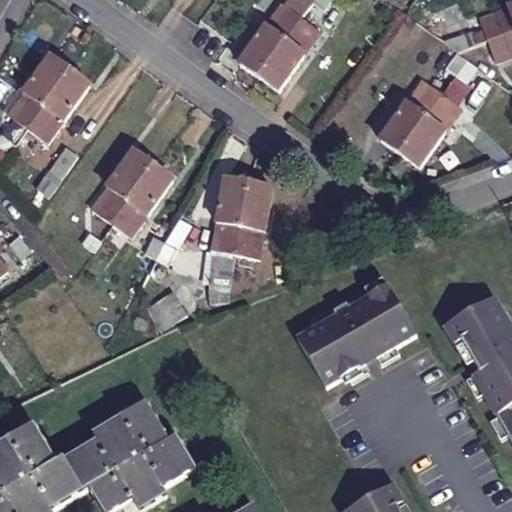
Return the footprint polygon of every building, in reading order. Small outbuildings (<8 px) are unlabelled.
[(315,0),(312,5),(322,12),(330,0),(315,0)] [(345,0),(339,9),(353,19),(366,0),(345,0)] [(434,35),(464,22),(456,3),(426,16),(434,35)] [(258,79),(300,21),(281,9),(240,66),(258,79)] [(489,44),(511,34),(511,9),(509,10),(511,16),(511,17),(499,24),(502,30),(486,36),(489,44)] [(300,21),(258,79),(278,93),(320,36),(300,21)] [(511,34),(489,44),(475,49),(478,56),(483,55),(485,60),(493,57),(496,65),(511,58),(511,55),(510,51),(511,50),(511,34)] [(459,56),(458,55),(447,71),(456,78),(467,62),(459,56)] [(30,131),(72,74),(52,59),(10,115),(30,131)] [(467,62),(456,78),(468,85),(478,70),(467,62)] [(72,74),(30,131),(48,145),(92,89),(72,74)] [(382,144),(401,156),(442,99),(423,86),(382,144)] [(442,99),(401,156),(422,171),(462,112),(442,99)] [(0,146),(0,157),(6,162),(18,147),(7,138),(0,146)] [(33,143),(26,160),(43,167),(50,150),(33,143)] [(63,185),(74,161),(60,154),(48,178),(63,185)] [(112,226),(154,168),(134,155),(92,214),(112,226)] [(154,168),(112,226),(133,241),(175,183),(154,168)] [(237,256),(250,188),(227,183),(215,253),(237,256)] [(250,188),(237,256),(261,260),(273,192),(250,188)] [(34,254),(23,241),(15,248),(25,261),(34,254)] [(159,264),(166,249),(154,241),(146,256),(159,264)] [(177,255),(166,249),(159,264),(169,269),(177,255)] [(0,280),(10,273),(0,260),(0,280)] [(301,278),(295,260),(284,265),(290,282),(301,278)] [(341,305),(301,326),(328,377),(369,355),(366,351),(377,345),(380,349),(421,328),(393,276),(354,297),(352,293),(338,300),(341,305)] [(511,326),(496,295),(455,317),(465,334),(482,367),(475,371),(511,438),(511,326)] [(145,312),(160,335),(187,319),(172,296),(145,312)] [(92,494),(102,511),(124,511),(134,507),(136,511),(152,511),(169,503),(164,495),(196,477),(178,446),(172,450),(149,408),(95,439),(99,445),(73,459),(92,494)] [(60,466),(39,429),(0,451),(0,511),(60,511),(80,501),(60,466)] [(80,501),(92,494),(73,459),(60,466),(80,501)] [(384,480),(344,501),(349,511),(401,511),(394,498),(384,480)]
